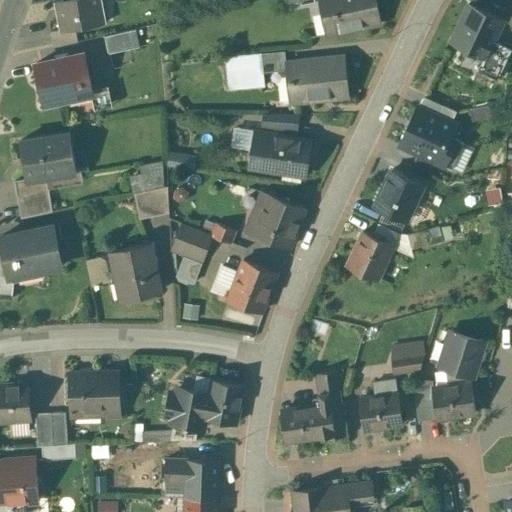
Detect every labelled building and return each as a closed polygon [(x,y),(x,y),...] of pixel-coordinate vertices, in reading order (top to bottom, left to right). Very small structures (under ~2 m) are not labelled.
[(54,0),(60,28),(61,30),(75,28),(105,22),(100,0),(54,0)] [(318,0),(326,33),(381,22),(376,0),(318,0)] [(503,18),(469,2),(450,40),(483,56),(477,69),(496,78),(511,48),(493,39),(503,18)] [(75,28),(61,30),(60,28),(50,31),(53,46),(77,41),(75,28)] [(135,28),(104,35),(108,52),(139,46),(135,28)] [(83,52),(35,62),(44,103),(64,99),(64,97),(92,91),(83,52)] [(260,52),(225,55),(225,70),(262,66),(260,52)] [(344,55),(286,61),(288,81),(294,80),(296,100),(348,95),(344,55)] [(444,105),(439,116),(452,122),(457,110),(444,105)] [(487,105),(472,109),(474,120),(490,116),(487,105)] [(400,144),(438,162),(451,168),(451,167),(463,141),(464,141),(450,135),(455,123),(452,122),(439,116),(419,107),(418,106),(400,144)] [(297,113),(265,113),(263,124),(295,129),(297,113)] [(270,131),(255,129),(253,144),(248,148),(247,156),(250,160),(265,163),(270,131)] [(285,134),(270,131),(265,163),(264,169),(305,175),(311,139),(284,135),(285,134)] [(69,132),(20,140),(26,178),(26,179),(46,176),(76,171),(69,132)] [(423,183),(391,169),(374,205),(406,219),(423,183)] [(46,176),(26,179),(26,178),(14,180),(17,194),(48,189),(46,176)] [(167,185),(134,192),(139,217),(168,211),(167,185)] [(48,189),(17,194),(20,217),(52,211),(48,189)] [(305,206),(269,192),(261,212),(253,209),(245,229),(289,246),(305,206)] [(211,233),(181,222),(171,248),(201,259),(210,235),(211,233)] [(235,229),(215,222),(211,233),(210,235),(212,235),(228,241),(228,242),(230,242),(235,229)] [(52,224),(1,235),(6,261),(9,276),(14,275),(60,266),(52,224)] [(439,224),(407,233),(411,248),(443,239),(439,224)] [(393,244),(362,230),(346,264),(377,279),(393,244)] [(150,241),(111,250),(115,276),(109,278),(115,299),(121,297),(122,298),(160,289),(150,241)] [(276,270),(243,258),(228,298),(261,310),(276,270)] [(6,261),(0,262),(0,296),(12,297),(14,275),(9,276),(6,261)] [(483,340),(450,330),(439,365),(472,375),(483,340)] [(423,341),(392,345),(394,356),(391,357),(393,373),(419,369),(424,352),(423,341)] [(337,369),(316,372),(319,391),(340,388),(337,369)] [(120,413),(119,371),(91,372),(91,370),(69,371),(70,409),(100,408),(100,414),(120,413)] [(208,393),(178,387),(177,393),(170,392),(165,414),(172,416),(171,421),(172,421),(170,438),(171,438),(171,439),(180,438),(179,437),(196,439),(198,415),(205,416),(212,378),(211,378),(208,393)] [(243,384),(212,378),(205,416),(236,422),(243,384)] [(432,380),(416,380),(413,388),(418,420),(437,417),(432,386),(433,386),(432,380)] [(433,386),(432,386),(437,417),(475,412),(470,381),(433,386)] [(27,382),(0,383),(0,420),(30,418),(27,382)] [(320,403),(281,408),(286,440),(324,434),(325,437),(327,436),(326,434),(344,431),(345,434),(347,433),(340,388),(319,391),(320,403)] [(397,391),(359,397),(364,428),(402,423),(397,391)] [(65,410),(50,411),(52,444),(67,442),(65,410)] [(52,444),(50,411),(35,412),(37,445),(41,444),(52,444)] [(31,429),(31,419),(12,420),(12,430),(31,429)] [(170,438),(146,439),(145,457),(166,457),(181,457),(181,444),(181,445),(180,438),(171,439),(171,438),(170,438)] [(52,444),(41,444),(42,459),(75,456),(74,442),(67,442),(52,444)] [(17,461),(5,462),(5,461),(0,461),(0,502),(25,500),(38,499),(35,457),(17,458),(17,461)] [(219,459),(188,458),(181,457),(166,457),(166,480),(186,481),(186,496),(218,496),(219,459)] [(371,480),(345,483),(347,505),(373,502),(371,480)] [(345,483),(293,489),(295,511),(347,511),(347,505),(345,483)] [(217,511),(218,496),(186,496),(185,511),(217,511)] [(98,498),(99,511),(118,511),(118,497),(98,498)] [(26,511),(25,500),(0,502),(0,511),(26,511)]
